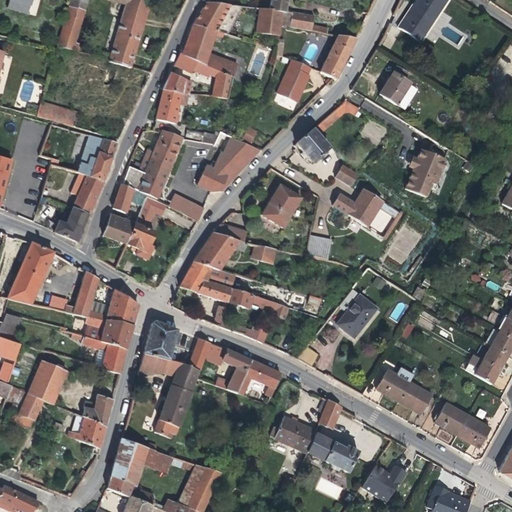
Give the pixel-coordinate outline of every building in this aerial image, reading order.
[(9,0),(7,8),(18,11),(20,3),(30,6),(31,0),(9,0)] [(74,44),(86,0),(71,0),(57,46),(66,49),(74,51),(79,53),(80,53),(80,52),(82,47),(74,44)] [(145,18),(150,0),(126,0),(123,12),(145,18)] [(285,12),(287,0),(270,0),(269,10),(285,12)] [(424,36),(447,0),(415,0),(402,22),(424,36)] [(27,14),(30,6),(20,3),(18,11),(27,14)] [(227,35),(230,5),(206,3),(200,12),(193,24),(193,25),(223,34),(227,35)] [(289,27),(291,13),(285,12),(269,10),(260,9),(256,33),(277,36),(278,36),(280,25),(289,27)] [(143,25),(145,18),(123,12),(121,19),(122,19),(143,25)] [(312,25),(313,16),(293,12),(291,13),(289,27),(310,31),(311,30),(312,25)] [(130,67),(143,25),(122,19),(121,19),(114,42),(111,54),(103,52),(101,58),(109,60),(108,61),(109,62),(127,67),(130,68),(130,67)] [(424,36),(402,22),(397,28),(401,30),(420,43),(424,36)] [(211,45),(214,34),(222,37),(223,34),(193,25),(190,32),(188,37),(211,45)] [(335,80),(356,39),(338,36),(337,37),(320,72),(333,79),(335,80)] [(208,53),(211,45),(188,37),(185,45),(208,53)] [(503,55),(511,59),(511,41),(503,55)] [(237,65),(208,53),(185,45),(182,54),(180,53),(179,54),(212,69),(217,71),(232,78),(232,77),(237,65)] [(212,69),(179,54),(175,66),(191,74),(193,71),(208,77),(209,75),(212,69)] [(302,91),(309,76),(307,75),(310,68),(292,60),(276,94),(294,102),(300,90),(302,91)] [(404,110),(417,90),(409,85),(409,84),(403,80),(407,74),(397,67),(379,94),(396,105),(404,110)] [(216,78),(217,71),(212,69),(209,75),(216,78)] [(227,99),(229,88),(230,87),(231,79),(232,78),(217,71),(216,78),(212,96),(212,97),(226,99),(227,99)] [(188,94),(191,81),(184,80),(170,73),(166,81),(162,90),(181,94),(187,94),(188,94)] [(174,124),(179,104),(181,94),(162,90),(159,106),(156,120),(174,124)] [(186,105),(187,94),(181,94),(179,104),(186,105)] [(354,115),(359,109),(344,100),(342,103),(330,114),(335,120),(336,119),(345,112),(349,111),(354,115)] [(73,128),(78,113),(40,102),(36,117),(73,128)] [(335,120),(330,114),(322,121),(327,127),(335,120)] [(327,127),(322,121),(315,127),(317,131),(319,129),(322,132),(327,127)] [(248,127),(242,138),(252,143),(258,131),(248,127)] [(328,148),(315,132),(317,131),(315,127),(312,129),(295,144),(311,163),(328,148)] [(203,133),(203,132),(187,128),(185,137),(201,141),(203,133)] [(156,200),(182,138),(163,131),(162,132),(161,134),(153,152),(151,157),(145,155),(138,171),(129,167),(122,186),(133,190),(146,196),(156,200)] [(213,145),(218,136),(214,135),(203,133),(201,141),(200,142),(213,145)] [(112,158),(117,144),(103,140),(89,136),(79,164),(78,164),(77,167),(76,167),(75,172),(79,173),(103,182),(112,158)] [(221,192),(236,175),(238,171),(239,172),(249,161),(251,157),(252,157),(259,150),(239,141),(230,137),(223,154),(221,153),(216,162),(213,169),(206,166),(197,185),(211,192),(212,192),(214,188),(221,192)] [(432,181),(435,171),(439,173),(444,160),(420,150),(416,160),(413,169),(404,189),(425,198),(432,181)] [(0,205),(13,161),(0,157),(0,205)] [(49,165),(51,166),(56,167),(57,161),(52,159),(51,159),(51,160),(49,165)] [(469,172),(473,166),(467,162),(463,168),(469,172)] [(350,187),(357,176),(341,166),(334,178),(336,178),(350,187)] [(93,205),(103,182),(79,173),(70,193),(77,196),(76,198),(93,205)] [(511,184),(501,204),(511,210),(511,184)] [(125,214),(129,201),(133,190),(122,186),(120,185),(112,209),(113,209),(125,214)] [(282,228),(300,199),(278,186),(261,215),(282,228)] [(133,190),(129,201),(142,207),(146,197),(146,196),(133,190)] [(366,227),(378,208),(394,219),(398,213),(363,190),(354,204),(338,195),(332,206),(366,227)] [(174,195),(169,206),(197,221),(203,209),(174,195)] [(142,207),(135,225),(146,230),(154,212),(162,216),(166,206),(146,197),(142,207)] [(89,214),(93,205),(76,198),(72,208),(89,214)] [(76,242),(87,216),(88,216),(88,215),(89,214),(72,208),(67,220),(65,224),(59,222),(57,222),(54,231),(53,232),(53,233),(62,237),(76,242)] [(385,240),(401,215),(398,213),(394,219),(382,238),(385,240)] [(129,236),(135,225),(110,216),(102,236),(121,243),(125,232),(127,232),(127,233),(127,234),(128,235),(129,236)] [(230,238),(233,228),(220,224),(213,233),(230,238)] [(145,253),(154,234),(146,230),(135,225),(129,236),(126,244),(126,245),(140,251),(145,253)] [(243,243),(246,232),(233,228),(230,238),(239,241),(243,243)] [(126,244),(129,236),(128,235),(127,234),(127,233),(127,232),(125,232),(121,243),(125,244),(126,244)] [(219,270),(234,249),(243,252),(246,243),(243,243),(239,241),(230,238),(213,233),(193,262),(218,271),(219,270)] [(317,259),(321,238),(309,236),(305,256),(317,259)] [(326,261),(330,240),(321,238),(317,259),(326,261)] [(29,305),(52,253),(31,243),(27,253),(23,251),(19,259),(23,260),(6,299),(29,305)] [(265,263),(268,249),(258,246),(255,261),(265,263)] [(271,265),(275,250),(268,249),(265,263),(271,265)] [(234,274),(233,273),(233,275),(219,270),(218,271),(193,262),(185,276),(203,282),(229,289),(234,274)] [(88,311),(98,280),(97,280),(85,272),(73,308),(66,306),(64,313),(65,313),(71,314),(86,318),(86,317),(88,311)] [(196,294),(203,282),(185,276),(179,288),(196,294)] [(426,287),(430,281),(425,278),(421,284),(426,287)] [(226,303),(230,289),(229,289),(203,282),(196,294),(208,297),(223,302),(226,303)] [(419,300),(424,291),(417,287),(412,296),(419,300)] [(253,296),(230,289),(226,303),(249,310),(249,308),(257,311),(258,308),(272,313),(271,316),(284,320),(288,308),(253,296)] [(353,339),(376,309),(350,289),(337,306),(345,313),(336,325),(345,332),(353,339)] [(136,314),(138,307),(137,305),(113,290),(113,292),(111,298),(106,316),(105,321),(132,327),(136,314)] [(307,303),(317,306),(319,299),(309,296),(307,303)] [(221,320),(226,303),(223,302),(221,308),(218,307),(214,320),(213,325),(219,327),(221,320)] [(106,316),(88,311),(86,317),(86,318),(104,321),(105,321),(106,316)] [(11,340),(20,318),(4,314),(1,323),(0,326),(0,336),(1,337),(9,340),(11,340)] [(99,342),(104,321),(86,318),(84,324),(86,324),(83,336),(99,342)] [(511,321),(506,318),(502,325),(498,332),(511,339),(511,321)] [(251,330),(221,320),(219,327),(242,335),(255,341),(262,344),(268,330),(254,324),(251,330)] [(129,337),(132,327),(105,321),(104,321),(99,342),(126,350),(128,341),(129,337)] [(151,324),(143,354),(168,361),(169,360),(177,331),(154,322),(151,324)] [(406,338),(412,328),(407,325),(401,335),(406,338)] [(495,337),(498,332),(492,329),(489,334),(495,337)] [(511,348),(511,346),(511,339),(498,332),(495,337),(489,334),(484,343),(507,356),(511,348)] [(123,361),(126,350),(99,342),(83,336),(82,340),(80,344),(87,346),(87,347),(98,350),(94,366),(102,368),(101,369),(119,374),(120,373),(121,367),(123,361)] [(203,359),(209,343),(198,339),(188,367),(199,371),(203,359)] [(7,384),(21,344),(11,340),(9,340),(0,364),(0,382),(6,385),(6,384),(7,384)] [(499,370),(507,356),(484,343),(483,342),(475,357),(482,361),(499,370)] [(222,362),(226,350),(209,343),(203,359),(220,366),(222,362)] [(311,367),(318,355),(306,346),(296,359),(311,367)] [(236,367),(246,370),(246,371),(250,361),(240,356),(226,350),(222,362),(236,367)] [(199,371),(188,367),(168,361),(143,354),(143,355),(138,373),(161,374),(162,373),(174,376),(161,412),(154,432),(170,439),(173,434),(175,435),(196,379),(195,378),(198,372),(198,373),(199,371)] [(474,375),(482,361),(475,357),(473,356),(465,370),(474,375)] [(63,377),(66,371),(41,361),(27,394),(42,401),(52,406),(53,401),(59,388),(63,377)] [(243,376),(250,379),(268,387),(274,389),(280,374),(266,368),(251,361),(250,361),(246,371),(246,370),(243,376)] [(499,370),(482,361),(474,375),(490,385),(495,377),(499,370)] [(243,376),(246,370),(236,367),(229,382),(225,390),(235,393),(238,387),(243,376)] [(408,383),(412,375),(400,368),(396,375),(386,370),(375,390),(386,396),(397,402),(408,383)] [(250,379),(243,376),(238,387),(245,390),(250,379)] [(214,386),(225,390),(229,382),(217,378),(214,386)] [(6,399),(11,387),(11,386),(6,384),(6,385),(0,382),(0,396),(5,399),(6,399)] [(431,396),(408,383),(397,402),(410,409),(420,415),(431,396)] [(18,414),(27,394),(11,386),(11,387),(6,399),(6,400),(12,403),(9,411),(18,414)] [(243,396),(245,390),(238,387),(235,393),(243,396)] [(274,389),(268,387),(264,394),(270,397),(274,389)] [(33,421),(42,401),(27,394),(18,414),(9,411),(8,412),(6,419),(15,422),(17,415),(32,422),(33,421)] [(107,417),(112,401),(96,395),(94,404),(84,402),(81,417),(104,427),(107,417)] [(322,414),(328,401),(323,399),(317,412),(322,414)] [(331,429),(340,408),(328,401),(322,414),(318,424),(331,429)] [(456,436),(467,416),(445,404),(439,414),(435,421),(433,423),(445,430),(456,436)] [(30,426),(32,422),(17,415),(15,422),(30,426)] [(99,449),(104,427),(81,417),(76,415),(71,432),(69,432),(67,436),(93,447),(92,450),(94,451),(93,454),(97,455),(99,449)] [(478,449),(490,429),(467,416),(456,436),(469,443),(478,449)] [(306,453),(314,434),(315,432),(295,423),(291,421),(283,418),(278,429),(273,428),(269,437),(273,439),(306,454),(306,453)] [(60,433),(63,426),(54,423),(51,429),(60,433)] [(354,458),(357,452),(346,447),(345,450),(333,444),(314,434),(306,453),(324,462),(347,473),(353,460),(354,460),(355,459),(354,458)] [(171,457),(154,452),(154,451),(138,446),(121,439),(120,439),(115,456),(142,464),(165,472),(171,457)] [(154,451),(156,446),(148,444),(147,445),(139,443),(138,446),(154,451)] [(498,473),(511,481),(511,445),(507,454),(498,471),(498,473)] [(138,478),(142,464),(115,456),(112,466),(112,468),(137,478),(138,478)] [(197,473),(199,467),(182,461),(181,468),(192,472),(197,473)] [(385,504),(397,485),(398,486),(406,473),(394,466),(389,475),(385,472),(374,465),(360,488),(385,504)] [(185,508),(205,468),(199,467),(197,473),(192,472),(177,504),(185,508)] [(134,486),(137,478),(112,468),(110,476),(134,486)] [(201,511),(205,503),(220,473),(205,468),(185,508),(177,504),(175,503),(174,506),(166,503),(164,508),(162,511),(163,511),(201,511)] [(151,507),(152,507),(153,503),(154,502),(152,495),(138,489),(138,488),(134,486),(110,476),(109,478),(106,489),(127,497),(129,498),(129,497),(130,497),(152,506),(151,507)] [(289,493),(294,481),(285,477),(280,489),(289,493)] [(317,490),(338,497),(342,486),(320,479),(317,490)] [(465,511),(470,502),(456,497),(454,498),(446,495),(447,493),(448,491),(435,486),(429,499),(435,501),(430,511),(465,511)] [(2,488),(1,490),(0,489),(0,506),(2,507),(4,502),(6,502),(11,505),(11,506),(24,511),(31,511),(38,503),(37,502),(2,488)] [(148,511),(151,507),(152,506),(130,497),(129,497),(129,498),(126,505),(122,511),(148,511)] [(164,508),(153,503),(152,507),(162,511),(164,508)]
